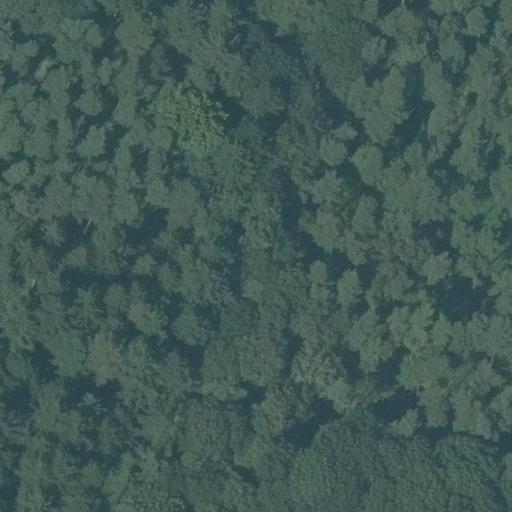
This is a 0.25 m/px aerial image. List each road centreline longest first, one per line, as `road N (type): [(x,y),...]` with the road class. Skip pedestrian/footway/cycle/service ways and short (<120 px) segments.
road 1 (track): [(134,511),(161,421),(323,0)]
road 2 (track): [(0,388),(161,421),(421,511)]
